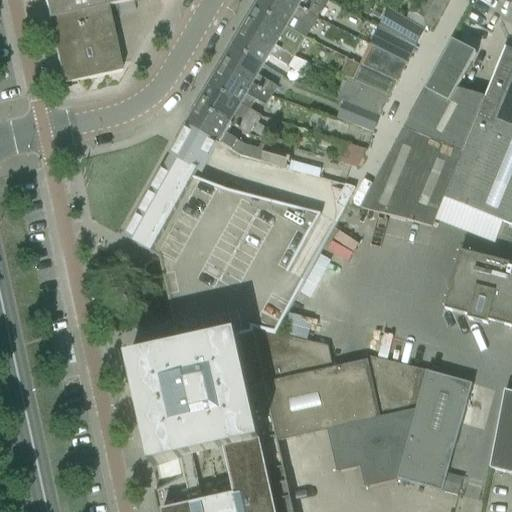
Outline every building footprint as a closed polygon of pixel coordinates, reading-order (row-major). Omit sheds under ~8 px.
[(43,0),(48,20),(107,7),(141,0),(43,0)] [(285,0),(262,0),(257,10),(288,28),(294,18),(312,28),(317,19),(285,0)] [(285,0),(317,19),(328,0),(285,0)] [(424,31),(427,33),(445,0),(424,0),(421,7),(407,0),(395,0),(390,10),(424,31)] [(107,7),(48,20),(62,86),(121,73),(107,7)] [(257,10),(245,29),(265,41),(295,58),(306,39),(288,28),(257,10)] [(390,10),(389,12),(380,28),(416,48),(424,31),(390,10)] [(380,28),(370,47),(407,65),(416,48),(380,28)] [(238,41),(233,49),(265,67),(271,58),(289,69),(295,58),(265,41),(245,29),(238,41)] [(432,227),(443,199),(485,98),(455,93),(475,54),(452,42),(454,39),(453,39),(361,209),(432,227)] [(370,47),(361,65),(398,83),(407,65),(370,47)] [(511,226),(511,51),(505,48),(485,98),(443,199),(511,226)] [(231,51),(222,68),(271,98),(273,96),(277,87),(260,77),(265,67),(233,49),(231,51)] [(361,65),(353,83),(390,98),(398,83),(361,65)] [(222,68),(210,87),(239,104),(243,106),(250,110),(255,102),(265,108),(266,106),(271,98),(222,68)] [(348,81),(338,100),(356,107),(379,116),(380,116),(390,98),(353,83),(348,81)] [(210,87),(199,106),(233,126),(249,135),(254,127),(260,116),(250,110),(243,106),(239,104),(210,87)] [(199,106),(187,126),(188,127),(212,141),(228,151),(240,158),(246,147),(227,136),(233,126),(199,106)] [(356,107),(349,124),(372,133),(379,116),(356,107)] [(212,141),(188,127),(185,131),(172,155),(124,240),(159,260),(177,339),(179,349),(128,360),(152,468),(161,511),(293,511),(279,443),(255,331),(275,336),(334,227),(351,196),(344,192),(330,216),(313,206),(311,209),(224,157),(228,151),(212,141)] [(360,169),(365,149),(346,144),(340,163),(360,169)] [(240,157),(240,158),(288,171),(289,167),(286,167),(287,164),(290,165),(291,161),(288,160),(290,155),(260,146),(258,150),(246,147),(240,157)] [(504,326),(511,327),(511,264),(460,251),(444,310),(468,316),(467,320),(487,325),(489,318),(505,323),(504,326)] [(275,336),(255,331),(279,443),(328,432),(337,474),(360,469),(365,490),(397,483),(397,481),(442,493),(458,497),(460,487),(445,483),(472,385),(427,372),(275,336)] [(511,475),(511,393),(505,392),(490,470),(511,475)]
